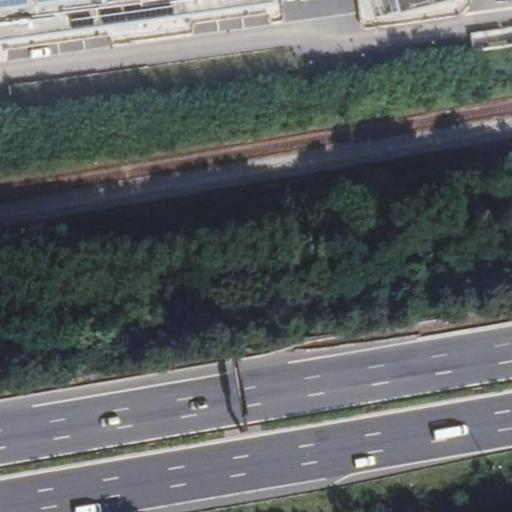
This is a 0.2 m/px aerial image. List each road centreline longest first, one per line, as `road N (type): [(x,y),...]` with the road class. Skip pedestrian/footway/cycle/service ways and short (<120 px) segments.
road 1 (motorway): [(0,509),(511,421)]
road 2 (motorway): [(511,351),(0,439)]
